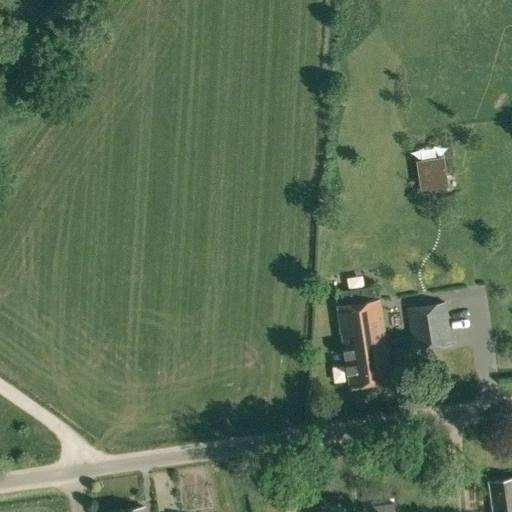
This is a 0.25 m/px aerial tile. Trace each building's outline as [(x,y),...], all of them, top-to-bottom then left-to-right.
[(448,187),(444,159),(418,163),(422,191),(448,187)] [(337,293),(338,304),(350,386),(392,379),(379,298),(378,298),(377,287),(337,293)] [(407,307),(413,349),(451,344),(445,302),(407,307)] [(214,469),(188,475),(194,504),(220,499),(214,469)] [(181,477),(165,477),(165,511),(180,511),(181,477)] [(511,511),(511,477),(488,481),(493,511),(511,511)] [(387,511),(396,511),(395,503),(371,506),(372,511),(387,511)]
